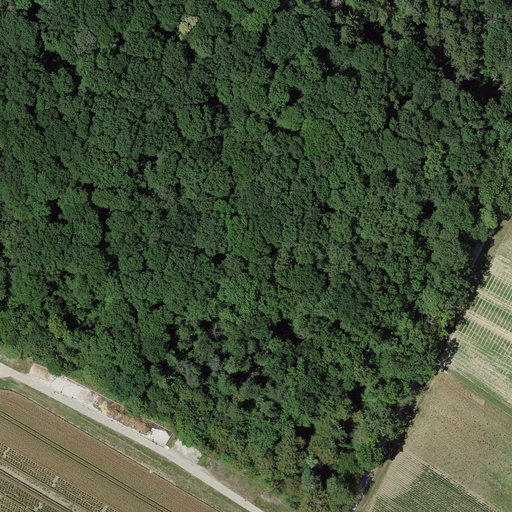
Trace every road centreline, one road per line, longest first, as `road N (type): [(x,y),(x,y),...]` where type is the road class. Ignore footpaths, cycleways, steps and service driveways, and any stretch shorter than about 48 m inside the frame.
road 1 (track): [(268,0),(286,22),(297,60),(293,104),(271,160),(206,259),(224,358),(319,448),(328,511)]
road 2 (track): [(351,511),(511,192)]
road 3 (track): [(258,511),(177,458),(0,367)]
